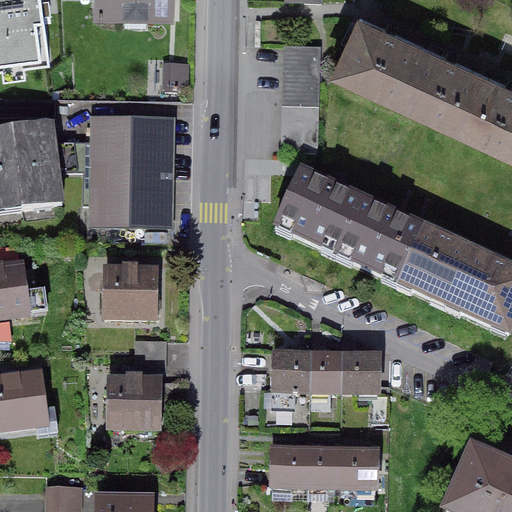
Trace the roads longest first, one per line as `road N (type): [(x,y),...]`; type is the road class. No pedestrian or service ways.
road 1 (residential): [(216,259),(511,395)]
road 2 (tertiary): [(220,0),(216,259)]
road 3 (tertiary): [(216,259),(212,511)]
